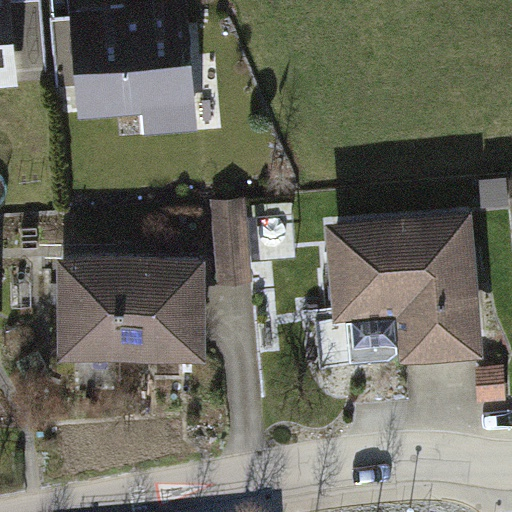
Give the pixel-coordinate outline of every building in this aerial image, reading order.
[(17,0),(0,0),(0,78),(25,76),(17,0)] [(185,6),(71,12),(76,114),(137,110),(138,139),(192,136),(185,6)] [(243,276),(237,197),(205,199),(210,278),(243,276)] [(468,213),(325,225),(334,323),(394,318),(397,360),(480,353),(468,213)] [(190,252),(49,254),(51,359),(191,357),(190,252)] [(508,369),(484,370),(485,399),(510,398),(508,369)]
